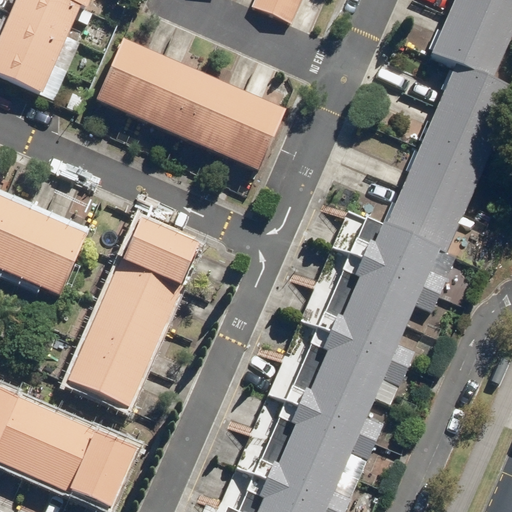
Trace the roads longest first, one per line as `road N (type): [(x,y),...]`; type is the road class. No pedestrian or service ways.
road 1 (residential): [(271,244),(0,126)]
road 2 (residential): [(157,511),(271,244)]
road 3 (residential): [(377,0),(271,244)]
